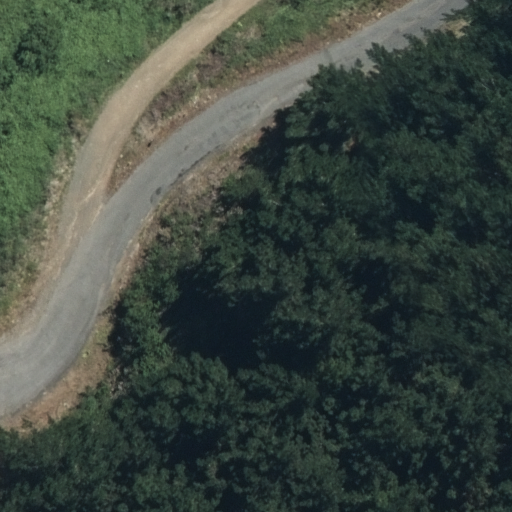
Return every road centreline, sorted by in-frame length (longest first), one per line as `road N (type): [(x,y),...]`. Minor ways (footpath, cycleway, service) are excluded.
road 1 (track): [(0,370),(72,314),(145,199),(178,168),(343,85),(466,0)]
road 2 (track): [(72,314),(66,256),(91,145),(120,98),(233,0)]
